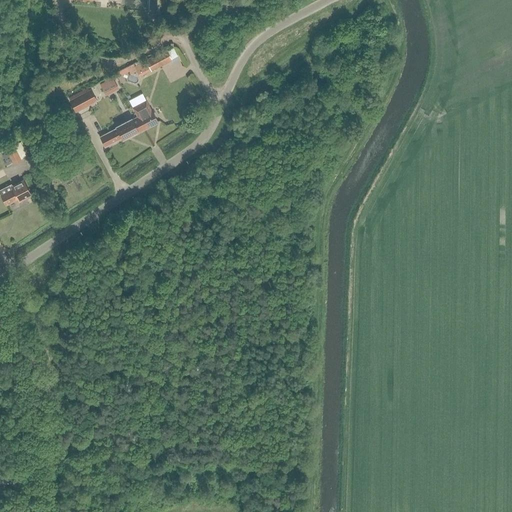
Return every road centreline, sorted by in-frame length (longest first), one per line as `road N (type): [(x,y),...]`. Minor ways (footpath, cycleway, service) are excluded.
road 1 (unclassified): [(0,280),(198,144),(255,45),(331,0)]
road 2 (unclassified): [(30,511),(36,386),(27,355),(0,318)]
